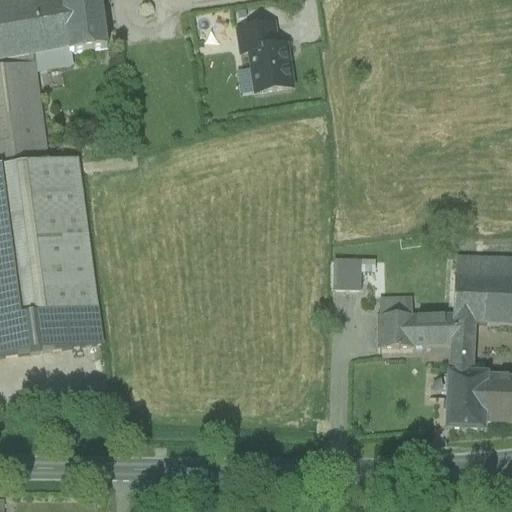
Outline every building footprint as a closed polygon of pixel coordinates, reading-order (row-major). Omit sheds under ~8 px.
[(57,0),(32,4),(39,57),(68,52),(69,57),(106,51),(98,0),(57,0)] [(32,4),(0,8),(0,63),(32,58),(39,57),(32,4)] [(284,49),(249,55),(256,98),(291,92),(284,49)] [(39,57),(32,58),(34,73),(71,67),(69,57),(68,52),(39,57)] [(32,58),(0,63),(0,172),(4,172),(47,166),(34,73),(32,58)] [(47,166),(4,172),(24,323),(95,313),(75,163),(47,166)] [(24,323),(4,172),(0,172),(0,361),(100,349),(95,313),(24,323)] [(511,264),(455,263),(454,280),(511,283),(511,264)] [(361,265),(333,264),(332,295),(360,296),(361,265)] [(511,283),(454,280),(452,320),(451,327),(474,328),(511,329),(511,283)] [(379,322),(410,321),(410,300),(379,301),(379,322)] [(452,320),(410,321),(411,350),(450,349),(451,327),(452,320)] [(410,321),(379,322),(380,351),(411,350),(410,321)] [(451,327),(450,349),(472,348),(474,328),(451,327)] [(472,348),(450,349),(450,360),(472,361),(472,348)] [(472,361),(450,360),(449,378),(471,379),(472,361)] [(471,379),(449,378),(446,432),(482,433),(483,426),(485,379),(471,379)] [(511,380),(485,379),(483,426),(511,427),(511,380)]
